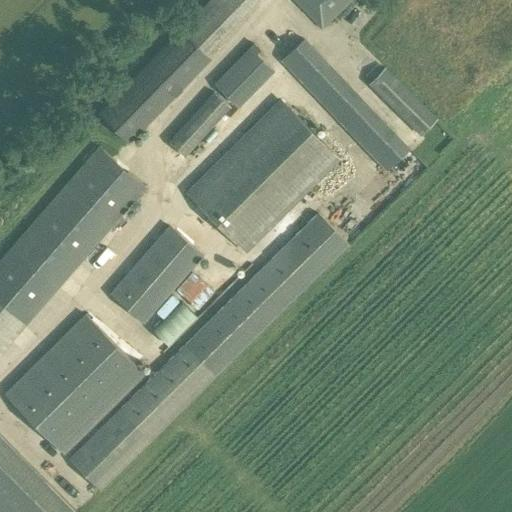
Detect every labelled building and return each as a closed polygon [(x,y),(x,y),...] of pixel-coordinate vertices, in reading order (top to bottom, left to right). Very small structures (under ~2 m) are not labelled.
[(127,142),(213,52),(208,47),(254,0),(206,0),(179,28),(97,113),(127,142)] [(292,0),(321,29),(351,0),(292,0)] [(386,170),(409,148),(356,95),(303,38),(281,59),(334,116),(386,170)] [(237,106),(273,69),(255,51),(259,48),(253,42),(213,82),(237,106)] [(422,134),(437,118),(384,67),(369,82),(422,134)] [(183,155),(229,105),(213,90),(167,141),(183,155)] [(245,251),(338,159),(279,99),(186,191),(245,251)] [(0,348),(143,186),(97,145),(0,255),(0,348)] [(98,490),(148,440),(338,252),(347,242),(318,212),(308,222),(118,410),(68,458),(98,490)] [(142,323),(201,255),(167,225),(108,293),(142,323)] [(167,344),(196,316),(181,301),(153,329),(167,344)] [(62,454),(143,373),(85,314),(3,394),(62,454)] [(0,511),(75,511),(76,511),(0,433),(0,511)]
